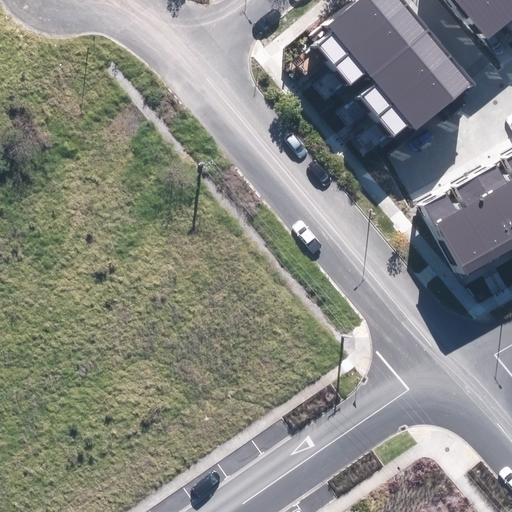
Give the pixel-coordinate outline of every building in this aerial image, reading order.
[(319,45),(336,65),(408,5),(404,0),(358,0),(327,26),(333,34),(319,45)] [(511,0),(454,0),(488,39),(511,18),(511,0)] [(371,78),(429,30),(408,5),(336,65),(352,84),(366,72),(371,78)] [(361,97),(378,116),(451,56),(429,30),(371,78),(376,84),(361,97)] [(474,84),(451,56),(378,116),(394,136),(410,123),(416,130),(468,88),(469,89),(474,84)] [(425,205),(466,275),(511,248),(511,156),(507,159),(511,167),(511,180),(507,184),(495,165),(455,187),(466,206),(457,211),(446,193),(425,205)]
